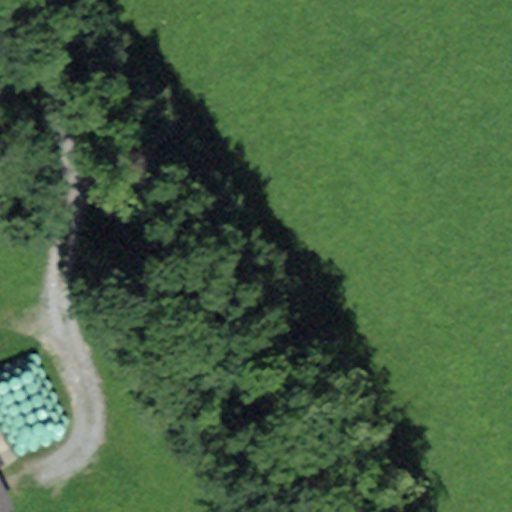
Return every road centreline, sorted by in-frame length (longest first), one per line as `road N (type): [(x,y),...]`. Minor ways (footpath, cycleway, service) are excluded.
road 1 (track): [(78,136),(184,287),(315,511)]
road 2 (track): [(78,136),(65,315),(85,393),(79,443),(66,463),(40,475),(27,470)]
road 3 (track): [(0,36),(78,136)]
